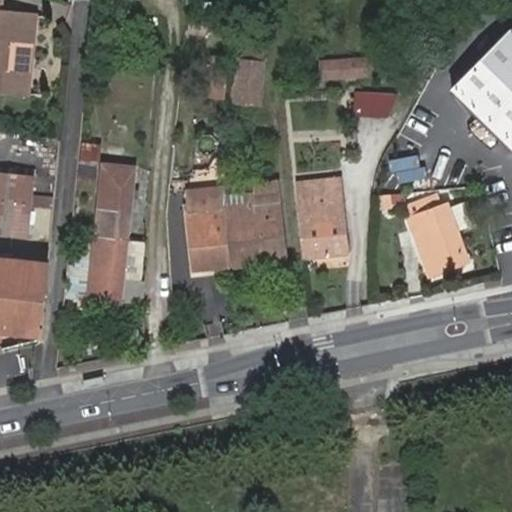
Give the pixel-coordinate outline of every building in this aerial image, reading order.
[(13,83),(25,85),(32,17),(0,13),(0,92),(11,94),(13,83)] [(229,35),(229,21),(206,20),(206,35),(229,35)] [(451,84),(511,142),(511,25),(509,23),(451,84)] [(241,31),(239,50),(252,51),(254,33),(241,31)] [(235,100),(258,102),(264,52),(252,51),(239,50),(235,100)] [(212,56),(207,99),(226,100),(230,58),(212,56)] [(367,73),(366,57),(319,62),(320,78),(367,73)] [(24,96),(25,85),(13,83),(11,94),(24,96)] [(398,100),(357,95),(353,116),(388,121),(398,100)] [(260,136),(262,109),(241,107),(239,134),(260,136)] [(64,303),(88,305),(122,308),(138,167),(103,162),(94,237),(70,235),(64,303)] [(0,235),(28,239),(33,178),(0,174),(0,235)] [(335,178),(296,184),(305,258),(345,253),(335,178)] [(284,260),(274,184),(250,188),(253,207),(249,207),(258,263),(284,260)] [(191,273),(229,268),(221,212),(222,185),(186,190),(189,216),(184,217),(188,249),(180,250),(183,268),(191,267),(191,273)] [(48,235),(50,196),(38,196),(36,235),(48,235)] [(445,199),(403,215),(427,278),(469,262),(445,199)] [(229,268),(258,263),(249,207),(221,212),(229,268)] [(0,346),(40,339),(47,265),(0,261),(0,346)] [(147,325),(138,327),(141,344),(147,343),(147,325)] [(141,344),(138,327),(66,341),(70,359),(141,344)] [(70,359),(66,341),(60,342),(59,361),(70,359)]
